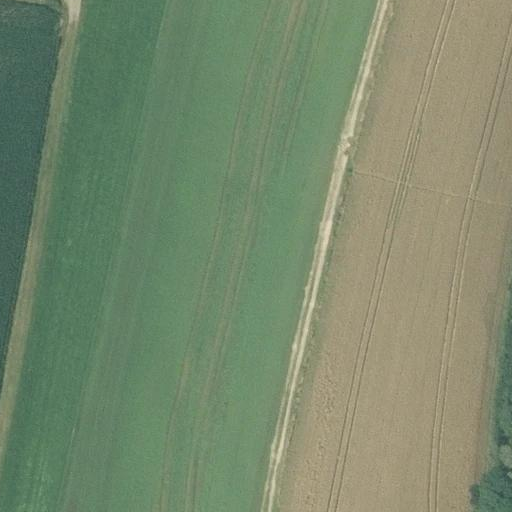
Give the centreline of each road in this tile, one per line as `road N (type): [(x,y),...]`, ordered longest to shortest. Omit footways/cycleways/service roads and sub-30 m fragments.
road 1 (track): [(386,0),(299,337),(266,511)]
road 2 (track): [(0,460),(73,0)]
